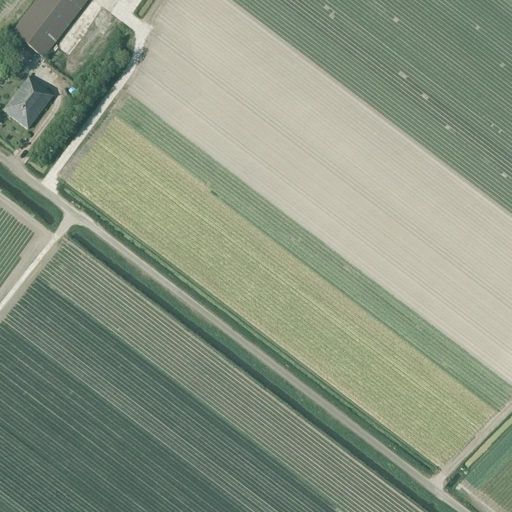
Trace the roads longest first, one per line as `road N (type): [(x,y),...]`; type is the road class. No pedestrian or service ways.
road 1 (unclassified): [(459,511),(0,159)]
road 2 (track): [(159,0),(116,87),(41,190)]
